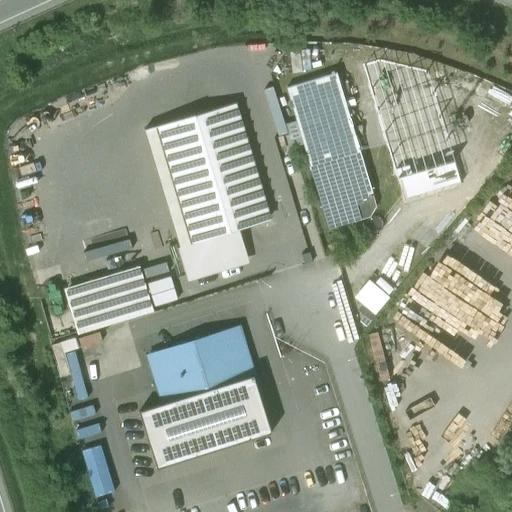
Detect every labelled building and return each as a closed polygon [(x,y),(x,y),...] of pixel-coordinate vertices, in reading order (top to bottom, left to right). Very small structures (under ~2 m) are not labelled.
[(337,73),(287,88),(330,229),(352,222),(351,220),(348,211),(358,208),(355,199),(373,193),(337,73)] [(234,104),(147,130),(182,246),(222,234),(232,265),(261,256),(252,225),(269,220),(234,104)] [(364,144),(388,139),(386,129),(362,134),(364,144)] [(427,246),(443,229),(430,217),(414,235),(427,246)] [(222,234),(182,246),(191,277),(232,265),(222,234)] [(141,270),(67,292),(79,332),(153,310),(141,270)] [(239,327),(149,356),(165,404),(254,376),(239,327)] [(82,345),(102,339),(100,330),(79,335),(82,345)]
